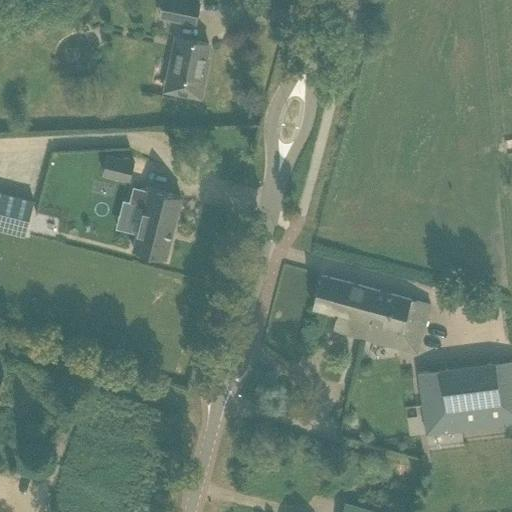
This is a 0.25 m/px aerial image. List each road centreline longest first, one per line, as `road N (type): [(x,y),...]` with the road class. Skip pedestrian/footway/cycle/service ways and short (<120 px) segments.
road 1 (tertiary): [(190,511),(277,175)]
road 2 (tertiary): [(306,59),(273,119),(277,175)]
road 3 (tertiary): [(277,175),(307,125),(306,59)]
